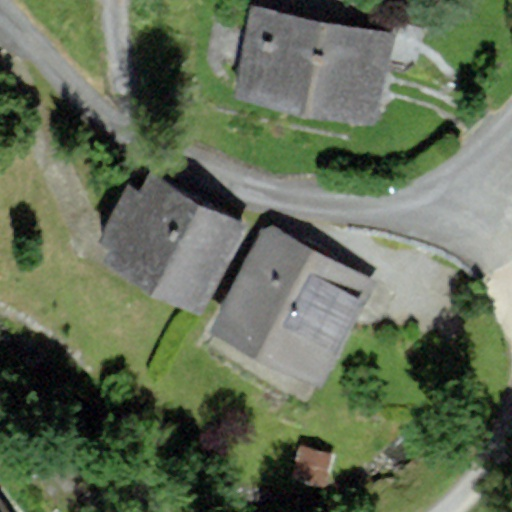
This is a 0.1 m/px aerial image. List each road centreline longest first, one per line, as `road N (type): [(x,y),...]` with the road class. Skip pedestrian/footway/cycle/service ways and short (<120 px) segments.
road 1 (residential): [(451,179),(422,204),(374,213),(279,196),(137,133),(55,73),(0,10)]
road 2 (residential): [(511,307),(451,179)]
